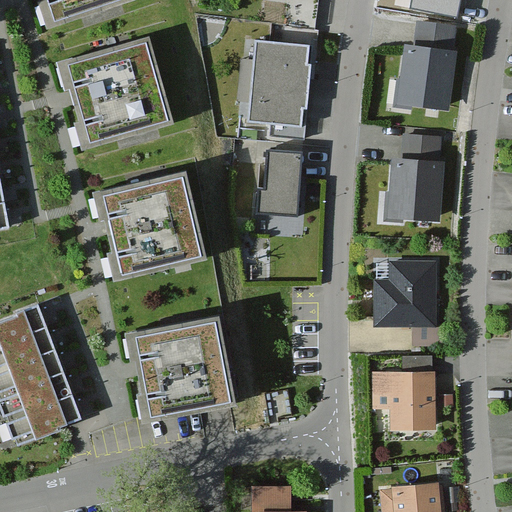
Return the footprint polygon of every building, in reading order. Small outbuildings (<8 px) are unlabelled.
[(140,0),(41,0),(53,35),(141,1),(140,0)] [(430,0),(428,9),(455,16),(459,0),(430,0)] [(418,21),(413,46),(407,45),(398,105),(450,112),(458,53),(451,52),(456,28),(418,21)] [(286,24),(285,35),(311,36),(311,25),(286,24)] [(151,38),(61,62),(85,152),(175,125),(151,38)] [(311,49),(259,44),(251,127),(303,131),(305,112),(310,113),(314,69),(309,68),(311,49)] [(441,141),(405,137),(403,161),(392,160),(388,195),(392,195),(389,219),(441,223),(447,166),(438,165),(441,141)] [(305,157),(271,155),(269,193),(261,192),(260,219),(302,221),(305,157)] [(189,174),(97,194),(119,284),(212,260),(189,174)] [(0,234),(9,233),(6,219),(1,194),(0,187),(0,234)] [(436,265),(390,264),(389,284),(377,284),(377,328),(436,329),(436,265)] [(42,320),(37,309),(0,324),(0,399),(19,446),(83,420),(78,408),(69,385),(59,362),(50,340),(42,320)] [(222,317),(132,333),(150,423),(202,411),(238,403),(222,317)] [(437,374),(373,375),(373,413),(393,413),(393,433),(437,432),(437,374)] [(292,511),(293,490),(254,489),(253,511),(292,511)] [(445,511),(444,489),(382,493),(383,511),(445,511)]
